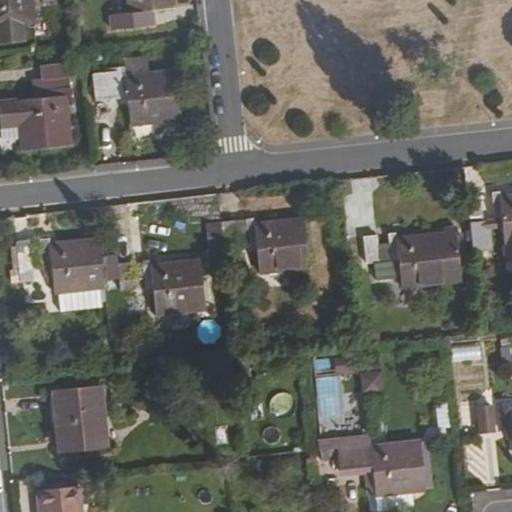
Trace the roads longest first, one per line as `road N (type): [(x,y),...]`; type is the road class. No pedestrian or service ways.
road 1 (residential): [(236,168),(511,140)]
road 2 (residential): [(0,196),(236,168)]
road 3 (residential): [(236,168),(219,0)]
